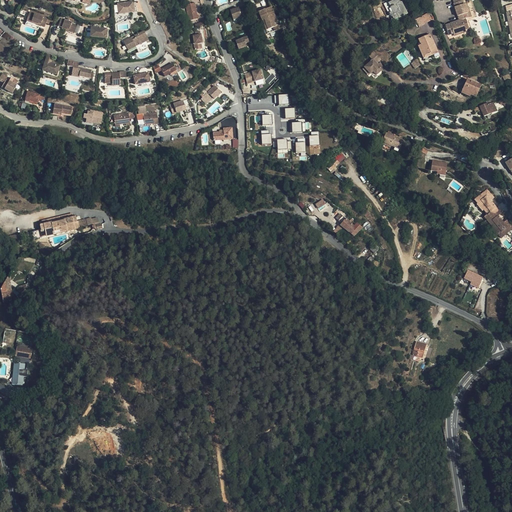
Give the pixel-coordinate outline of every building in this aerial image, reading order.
[(398,0),(395,0),(392,2),(393,5),(391,6),(393,11),(390,13),(392,16),(393,16),(395,19),(399,17),(399,18),(408,14),(402,2),(401,2),(400,1),(399,2),(398,0)] [(467,3),(471,15),(475,13),(470,0),(468,0),(467,1),(467,3)] [(461,31),(462,34),(467,32),(466,30),(469,29),(466,19),(472,17),(471,15),(467,3),(464,4),(463,1),(454,4),(455,8),(458,16),(459,20),(450,23),(450,24),(445,25),(449,35),(453,34),(461,31)] [(119,18),(129,17),(138,16),(137,5),(119,7),(119,18)] [(192,24),(200,22),(197,6),(189,8),(192,24)] [(258,11),(261,19),(264,19),(267,28),(278,24),(272,11),(271,11),(270,7),(258,11)] [(241,12),(233,14),(236,24),(244,22),(245,23),(249,22),(246,12),(241,13),(241,12)] [(415,19),(418,26),(434,19),(430,12),(415,19)] [(48,21),(31,13),(29,18),(34,19),(33,22),(41,25),(40,28),(44,30),(46,25),(48,21)] [(29,18),(27,22),(26,25),(34,29),(36,25),(40,28),(41,25),(33,22),(34,19),(29,18)] [(264,19),(261,19),(267,33),(279,29),(278,24),(267,28),(264,19)] [(70,33),(69,35),(75,37),(78,29),(72,27),(73,25),(62,22),(59,29),(63,31),(70,33)] [(96,37),(95,42),(106,43),(107,33),(91,31),(91,37),(96,37)] [(438,53),(430,34),(419,39),(420,43),(418,44),(424,59),(438,53)] [(139,49),(149,43),(143,35),(134,41),(135,43),(132,45),(131,43),(124,47),(131,58),(137,53),(135,49),(138,47),(139,49)] [(204,47),(203,43),(203,40),(195,41),(197,54),(204,53),(203,48),(204,47)] [(242,54),(250,51),(249,48),(252,47),(252,48),(257,47),(254,40),(239,45),(242,54)] [(376,50),(370,54),(373,59),(364,65),(369,72),(373,70),(375,74),(382,70),(377,63),(382,59),(376,50)] [(48,72),(47,78),(56,80),(58,71),(49,69),(51,63),(45,61),(43,71),(48,72)] [(160,69),(154,72),(156,79),(163,76),(160,69)] [(175,70),(163,76),(166,83),(172,80),(178,77),(175,70)] [(247,84),(252,83),(251,79),(255,78),(256,82),(265,80),(262,70),(245,74),(247,84)] [(80,81),(90,83),(92,75),(79,73),(74,72),(72,81),(80,83),(80,81)] [(115,89),(115,92),(120,92),(120,84),(120,79),(112,79),(112,80),(105,80),(105,89),(112,89),(115,89)] [(466,84),(463,90),(461,93),(470,97),(471,95),(476,98),(481,86),(468,79),(466,84)] [(135,89),(150,89),(150,80),(135,80),(135,89)] [(16,92),(0,82),(0,87),(3,90),(4,93),(3,95),(12,101),(15,96),(13,96),(16,92)] [(201,98),(204,101),(203,102),(208,107),(215,100),(216,101),(223,95),(216,89),(214,91),(211,88),(201,98)] [(289,106),(288,96),(274,96),(274,104),(279,104),(279,106),(289,106)] [(37,109),(38,105),(39,102),(27,98),(26,102),(30,104),(29,107),(37,109)] [(186,109),(193,107),(190,99),(170,106),(173,114),(182,111),(183,107),(186,106),(186,109)] [(37,111),(37,109),(29,107),(30,104),(26,102),(24,108),(37,111)] [(482,105),(496,112),(497,112),(493,102),(488,104),(487,103),(482,105)] [(484,116),(496,112),(482,105),(474,108),(476,112),(480,111),(481,110),(483,113),(484,116)] [(59,119),(65,119),(72,120),(73,112),(55,109),(53,120),(59,121),(59,119)] [(295,121),(295,110),(285,110),(285,121),(295,121)] [(154,124),(158,123),(157,112),(143,114),(144,124),(154,123),(154,124)] [(87,123),(87,128),(93,128),(93,125),(103,127),(104,117),(92,115),(92,116),(89,116),(88,119),(85,118),(84,123),(87,123)] [(121,127),(121,128),(127,127),(128,130),(132,129),(131,117),(115,119),(117,127),(121,127)] [(272,117),(261,117),(262,128),(272,127),(272,117)] [(302,134),(302,124),(292,125),(292,134),(302,134)] [(213,141),(219,141),(224,140),(232,140),(233,140),(232,131),(232,127),(223,128),(223,130),(219,130),(219,132),(212,132),(213,141)] [(406,141),(403,140),(399,138),(392,135),(393,132),(389,130),(388,133),(386,132),(384,137),(383,137),(379,146),(389,150),(391,146),(400,149),(402,144),(405,145),(406,141)] [(272,146),(271,136),(270,136),(270,131),(261,132),(262,147),(272,146)] [(311,137),(308,138),(309,148),(320,148),(319,132),(311,132),(311,137)] [(305,139),(297,140),(297,144),(295,145),(295,153),(305,153),(305,139)] [(286,141),(277,142),(277,152),(292,151),(292,143),(287,143),(286,141)] [(335,158),(340,163),(346,157),(341,152),(335,158)] [(331,172),(340,163),(334,157),(325,166),(331,172)] [(431,170),(437,172),(441,172),(441,171),(446,172),(447,163),(432,160),(431,170)] [(475,200),(478,203),(481,200),(487,207),(483,210),(487,214),(490,217),(486,220),(493,227),(496,225),(501,232),(498,234),(501,238),(511,228),(511,226),(507,220),(503,222),(498,216),(493,210),(496,207),(491,200),(494,197),(487,189),(475,200)] [(481,200),(478,203),(477,204),(482,211),(483,210),(487,207),(481,200)] [(327,203),(326,203),(325,203),(324,203),(323,203),(323,204),(322,205),(322,206),(320,210),(323,212),(325,209),(326,209),(327,208),(327,207),(328,206),(328,205),(327,204),(327,203)] [(69,212),(38,221),(39,225),(70,216),(69,212)] [(43,231),(45,237),(73,229),(71,223),(74,222),(74,220),(72,216),(70,216),(39,225),(37,226),(38,232),(39,232),(43,231)] [(82,218),(74,220),(74,222),(76,227),(84,225),(82,218)] [(357,227),(356,229),(353,228),(343,220),(339,225),(344,228),(343,229),(348,234),(356,240),(363,231),(357,227)] [(496,225),(493,227),(492,228),(497,235),(498,234),(501,232),(496,225)] [(38,232),(25,236),(27,243),(41,239),(39,232),(38,232)] [(374,253),(379,248),(375,244),(370,249),(374,253)] [(467,269),(463,278),(471,282),(470,284),(478,288),(483,276),(467,269)] [(0,279),(4,301),(13,300),(10,277),(0,279)] [(412,355),(422,358),(427,344),(416,341),(412,355)] [(29,359),(32,350),(17,347),(15,356),(29,359)] [(414,373),(424,375),(427,361),(417,358),(414,373)] [(11,385),(22,386),(23,377),(18,376),(19,370),(24,370),(25,365),(14,363),(11,385)]
